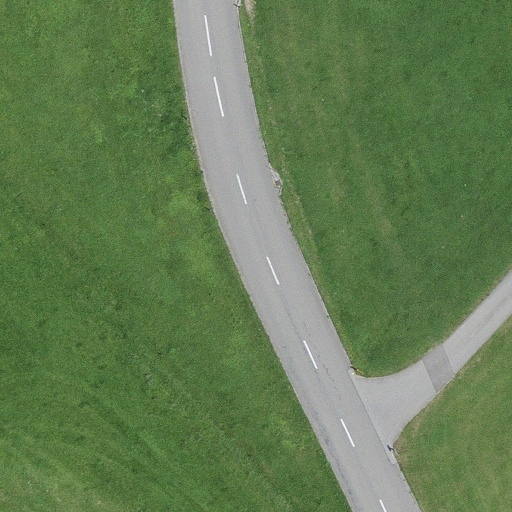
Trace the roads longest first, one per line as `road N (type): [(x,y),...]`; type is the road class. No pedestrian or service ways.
road 1 (tertiary): [(386,511),(231,162),(205,0)]
road 2 (track): [(511,296),(362,457)]
